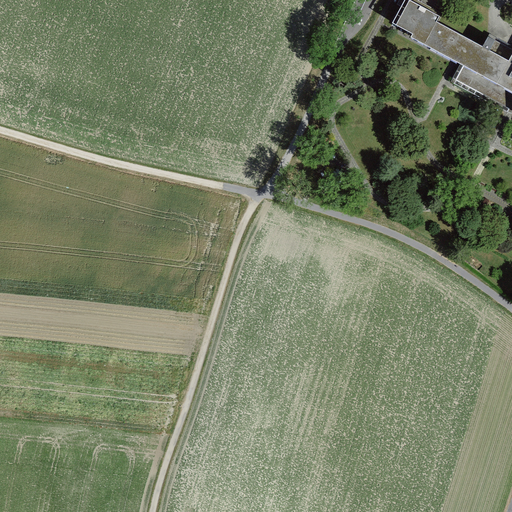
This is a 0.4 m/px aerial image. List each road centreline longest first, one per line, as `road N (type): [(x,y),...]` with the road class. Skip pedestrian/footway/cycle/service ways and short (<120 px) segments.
road 1 (track): [(261,194),(244,220),(155,511)]
road 2 (track): [(261,194),(0,129)]
road 3 (unclassified): [(361,0),(261,194)]
